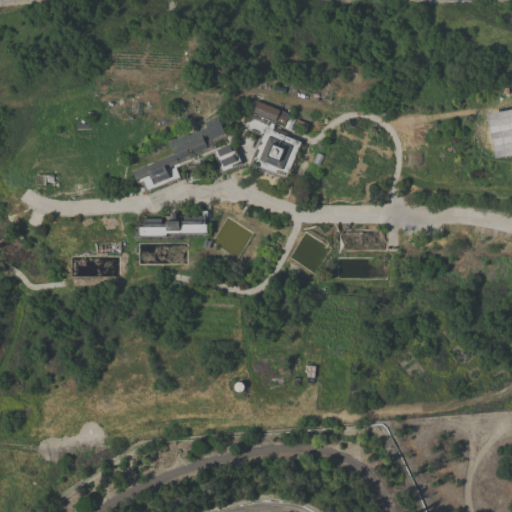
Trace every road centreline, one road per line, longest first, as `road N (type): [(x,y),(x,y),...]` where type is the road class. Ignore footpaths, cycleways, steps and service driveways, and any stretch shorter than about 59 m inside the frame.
road 1 (track): [(317,415),(0,432),(10,344),(29,285)]
road 2 (track): [(28,198),(31,170),(58,121),(120,95),(195,97)]
road 3 (track): [(240,294),(247,361),(238,370),(176,389),(95,394)]
road 4 (residential): [(317,415),(452,404),(511,384)]
road 5 (track): [(195,97),(266,94),(347,116)]
road 6 (residential): [(379,214),(468,216),(511,226)]
